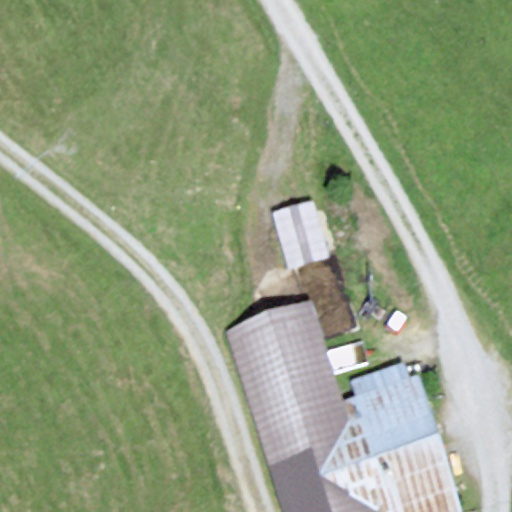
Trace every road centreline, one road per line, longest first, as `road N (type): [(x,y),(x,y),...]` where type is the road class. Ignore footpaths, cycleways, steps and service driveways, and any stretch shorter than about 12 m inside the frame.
road 1 (track): [(272,0),(437,298),(485,418),(495,511)]
road 2 (track): [(258,511),(236,420),(173,299),(0,156)]
